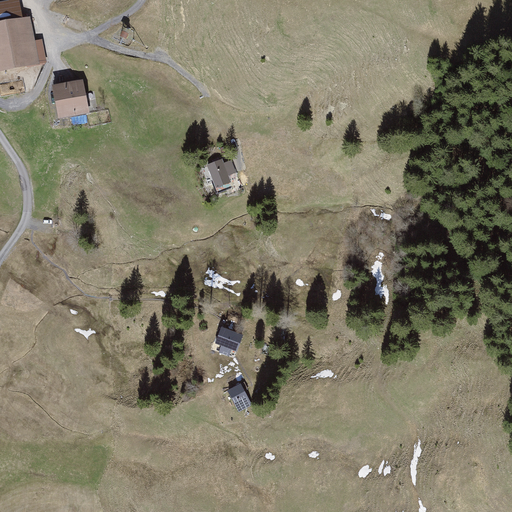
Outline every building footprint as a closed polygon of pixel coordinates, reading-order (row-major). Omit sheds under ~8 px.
[(0,69),(34,63),(27,19),(0,23),(0,69)] [(79,83),(52,88),(58,120),(85,114),(79,83)] [(229,184),(219,161),(206,167),(216,190),(229,184)] [(240,336),(221,328),(213,346),(232,355),(240,336)] [(251,404),(240,386),(227,394),(238,412),(251,404)]
